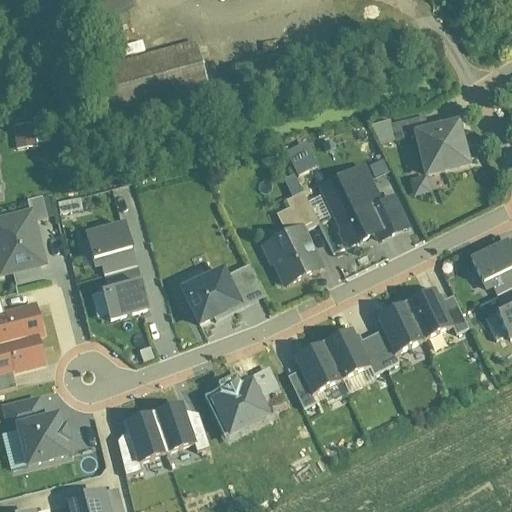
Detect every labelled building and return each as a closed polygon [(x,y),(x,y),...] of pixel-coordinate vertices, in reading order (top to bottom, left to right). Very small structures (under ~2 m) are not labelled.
[(128,0),(94,0),(101,18),(131,6),(128,0)] [(209,89),(195,39),(103,64),(116,114),(209,89)] [(412,131),(428,127),(426,116),(392,124),(394,135),(412,131)] [(423,178),(468,167),(457,120),(428,127),(412,131),(423,178)] [(15,126),(17,147),(37,145),(35,123),(15,126)] [(287,158),(296,176),(313,167),(304,149),(287,158)] [(318,186),(351,250),(374,238),(378,245),(410,229),(393,195),(383,200),(364,163),(318,186)] [(292,199),(302,194),(293,175),(283,180),(292,199)] [(429,195),(425,180),(411,183),(415,198),(429,195)] [(276,215),(285,234),(301,226),(315,219),(302,194),(292,199),(285,202),(288,209),(276,215)] [(30,209),(34,223),(48,219),(42,196),(28,200),(30,209)] [(56,202),(58,213),(81,210),(80,199),(56,202)] [(0,278),(45,266),(34,223),(30,209),(0,217),(0,278)] [(81,232),(90,263),(133,251),(124,220),(81,232)] [(282,290),(323,269),(301,226),(285,234),(260,247),(282,290)] [(511,253),(505,240),(467,260),(484,292),(511,278),(511,253)] [(223,270),(176,291),(195,330),(241,309),(223,270)] [(138,280),(100,291),(109,323),(147,312),(138,280)] [(434,290),(404,303),(422,341),(452,328),(440,303),(434,290)] [(453,297),(440,303),(452,328),(455,335),(468,328),(453,297)] [(392,355),(422,341),(404,303),(374,317),(381,332),(392,355)] [(511,305),(496,313),(510,341),(511,340),(511,305)] [(0,347),(36,338),(42,337),(35,308),(4,316),(0,316),(0,347)] [(338,382),(369,367),(358,343),(352,329),(321,344),(338,382)] [(392,355),(381,332),(358,343),(369,367),(373,375),(396,364),(392,355)] [(0,378),(13,375),(44,367),(36,338),(0,347),(0,378)] [(338,382),(321,344),(292,357),(299,371),(310,395),(338,382)] [(310,395),(299,371),(286,376),(302,409),(314,404),(310,395)] [(0,395),(17,391),(13,375),(0,378),(0,395)] [(253,376),(202,400),(223,445),(274,421),(253,376)] [(12,425),(46,416),(41,397),(1,407),(8,432),(14,430),(12,425)] [(194,447),(180,404),(120,424),(134,466),(194,447)] [(14,430),(24,471),(69,460),(65,445),(70,444),(65,426),(60,427),(57,414),(46,416),(12,425),(14,430)] [(123,511),(119,491),(104,494),(107,511),(123,511)] [(17,497),(20,509),(40,504),(38,493),(17,497)] [(69,502),(71,511),(107,511),(104,494),(69,502)]
